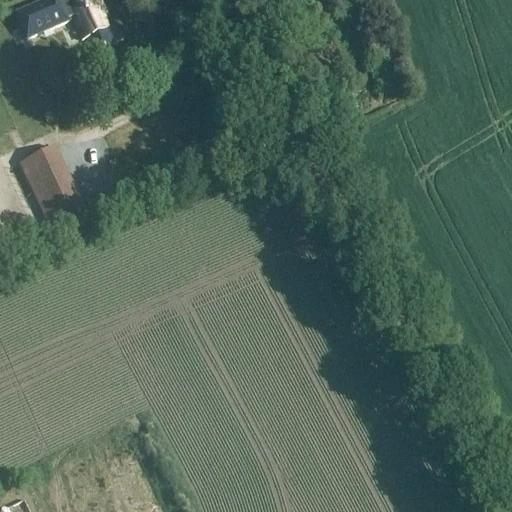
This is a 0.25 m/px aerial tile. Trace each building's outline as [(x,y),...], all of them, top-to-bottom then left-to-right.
[(60,0),(58,1),(57,0),(48,0),(12,17),(25,45),(69,25),(67,22),(71,20),(80,42),(85,40),(91,54),(122,42),(116,27),(110,29),(97,0),(60,0)] [(89,223),(55,149),(19,166),(53,239),(89,223)] [(0,239),(31,232),(28,220),(14,223),(11,209),(0,211),(0,239)] [(164,511),(130,441),(32,489),(43,511),(164,511)] [(40,511),(33,493),(9,502),(12,511),(40,511)]
